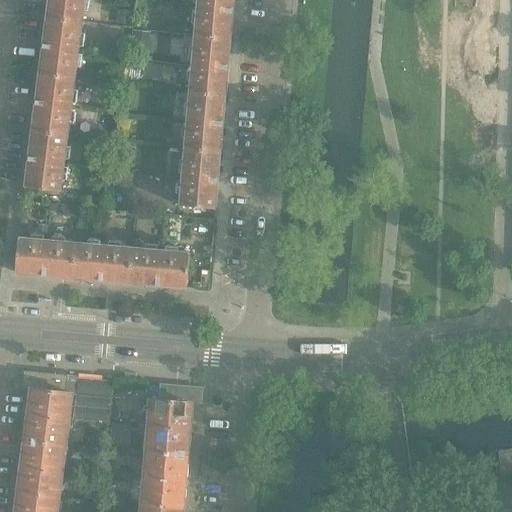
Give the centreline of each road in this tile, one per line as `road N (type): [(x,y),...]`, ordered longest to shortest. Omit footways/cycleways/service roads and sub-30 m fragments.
road 1 (residential): [(285,0),(252,354)]
road 2 (residential): [(503,341),(511,75)]
road 3 (residential): [(0,331),(252,354)]
road 4 (residential): [(252,354),(238,511)]
road 5 (residential): [(405,511),(382,357)]
road 6 (residential): [(382,357),(252,354)]
road 7 (residential): [(503,341),(382,357)]
